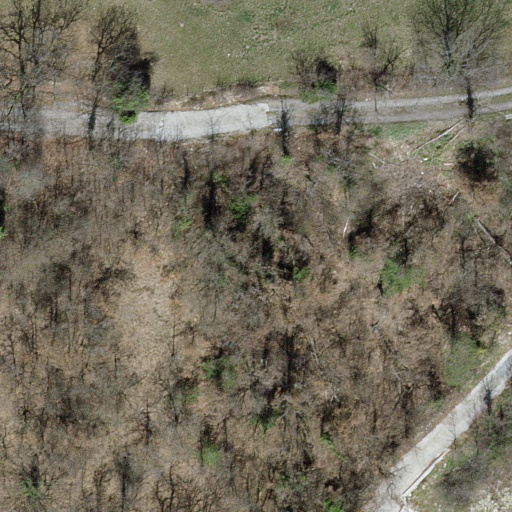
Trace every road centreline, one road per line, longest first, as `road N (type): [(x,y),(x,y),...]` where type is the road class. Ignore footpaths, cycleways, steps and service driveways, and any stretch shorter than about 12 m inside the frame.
road 1 (track): [(0,127),(94,136),(511,102)]
road 2 (track): [(511,359),(473,384),(384,511)]
